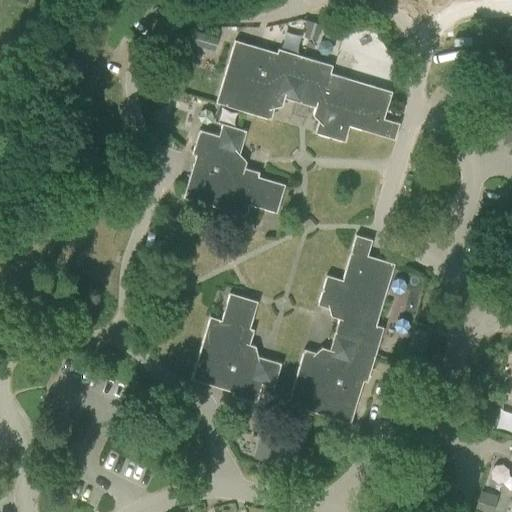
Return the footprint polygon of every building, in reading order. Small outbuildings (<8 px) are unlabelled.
[(322,24),(308,20),(304,36),(317,40),(322,24)] [(511,44),(511,69),(505,90),(500,89),(497,100),(511,104),(511,119),(508,132),(511,133),(511,29),(510,29),(506,42),(511,44)] [(191,44),(214,50),(216,40),(194,34),(191,44)] [(399,123),(383,119),(392,92),(331,73),(333,66),(278,49),(277,53),(235,40),(216,103),(271,120),(274,108),(282,106),(284,98),(315,108),(313,116),(318,121),(315,133),(345,142),(349,126),(394,140),(399,123)] [(159,95),(156,104),(166,107),(169,98),(159,95)] [(199,131),(191,155),(196,156),(183,197),(246,216),(249,205),(276,213),(285,185),(258,177),(259,172),(245,168),(246,162),(239,154),(246,131),(222,123),(218,137),(199,131)] [(350,423),(363,381),(367,382),(383,328),(376,325),(394,264),(367,256),(372,240),(356,235),(342,280),(326,275),(317,305),(329,308),(331,316),(339,319),(329,350),(321,347),(315,353),(304,349),(288,404),(350,423)] [(254,329),(249,328),(257,301),(229,293),(221,320),(210,317),(191,379),(233,393),(233,396),(256,403),(262,384),(274,388),(281,363),(258,356),(255,346),(249,344),(254,329)] [(492,430),(499,409),(491,406),(482,403),(476,424),(492,430)] [(492,511),(496,497),(482,493),(480,492),(479,496),(476,507),(474,511),(492,511)]
